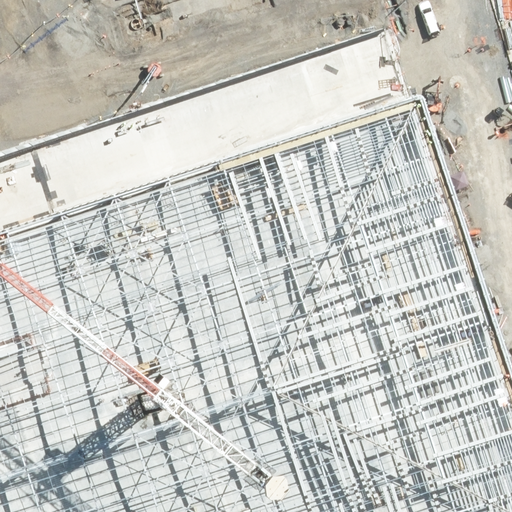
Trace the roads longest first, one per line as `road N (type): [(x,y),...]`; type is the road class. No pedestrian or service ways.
road 1 (tertiary): [(511,363),(55,511)]
road 2 (unclassified): [(511,463),(376,511)]
